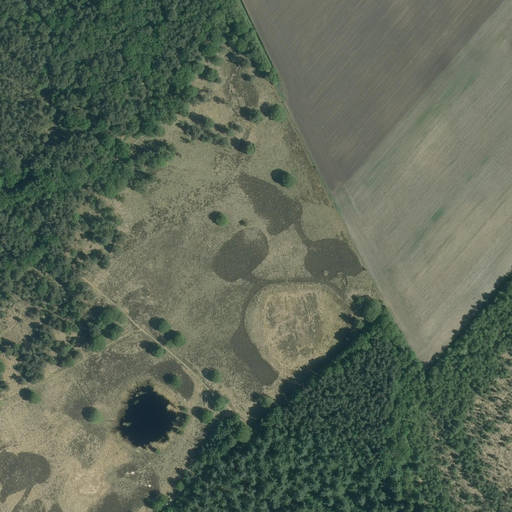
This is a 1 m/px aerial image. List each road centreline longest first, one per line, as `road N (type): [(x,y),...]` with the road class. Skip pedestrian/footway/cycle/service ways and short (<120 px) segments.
road 1 (track): [(401,511),(389,445),(402,365),(378,324),(250,430)]
road 2 (track): [(250,430),(158,511)]
